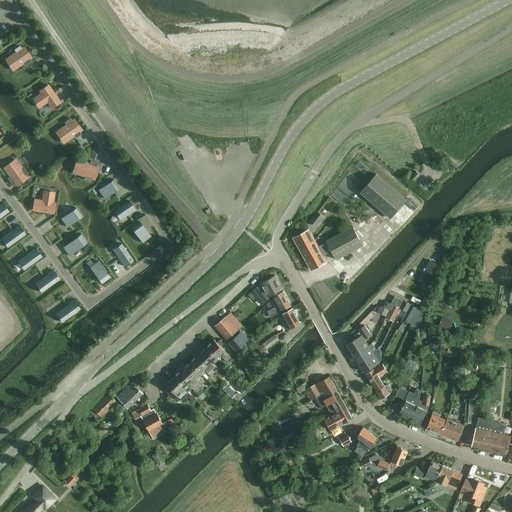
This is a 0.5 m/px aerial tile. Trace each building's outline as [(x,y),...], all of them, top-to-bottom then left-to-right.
[(10,65),(13,63),(16,68),(23,63),(25,66),(31,62),(29,59),(31,58),(24,47),(21,49),(19,46),(14,50),(16,52),(6,59),(10,65)] [(40,91),(41,93),(35,98),(40,106),(47,102),(51,108),(60,102),(48,85),(40,91)] [(66,125),(59,130),(63,135),(60,137),(64,142),(74,136),(75,138),(81,134),(79,132),(81,130),(74,119),(72,121),(70,118),(64,122),(66,125)] [(88,130),(81,133),(84,139),(91,136),(88,130)] [(10,166),(11,168),(6,171),(10,176),(7,178),(11,183),(13,181),(16,185),(27,178),(25,175),(28,173),(24,168),(22,169),(16,161),(10,166)] [(74,173),(85,176),(84,179),(90,181),(91,178),(94,179),(98,167),(96,166),(97,163),(90,161),(89,164),(81,161),(79,167),(76,166),(74,173)] [(415,180),(420,175),(415,171),(411,176),(415,180)] [(360,192),(383,212),(390,218),(406,200),(376,174),(360,192)] [(120,188),(113,179),(98,190),(104,199),(120,188)] [(52,203),(54,193),(44,191),(42,201),(34,200),(33,210),(53,213),(55,203),(52,203)] [(213,207),(207,195),(201,198),(207,210),(213,207)] [(120,220),(135,209),(129,201),(113,211),(120,220)] [(0,217),(9,211),(2,203),(0,204),(0,217)] [(76,208),(61,218),(67,227),(82,217),(76,208)] [(323,217),(317,212),(310,221),(316,226),(323,217)] [(377,238),(387,232),(376,213),(359,223),(368,237),(371,235),(374,233),(377,238)] [(151,236),(140,221),(131,228),(142,243),(151,236)] [(7,247),(26,234),(19,225),(1,239),(7,247)] [(317,246),(315,240),(299,249),(311,270),(326,261),(320,251),(329,246),(336,260),(363,245),(352,227),(326,241),(317,246)] [(299,249),(315,240),(309,229),(293,238),(299,249)] [(81,234),(63,247),(69,256),(87,243),(81,234)] [(112,250),(124,267),(133,260),(121,243),(112,250)] [(42,256),(36,248),(17,261),(23,270),(42,256)] [(429,260),(420,279),(427,282),(436,264),(429,260)] [(89,267),(101,284),(110,277),(98,261),(89,267)] [(59,279),(53,270),(34,284),(41,292),(59,279)] [(277,292),(282,289),(274,276),(270,278),(256,286),(263,299),(277,292)] [(503,301),(511,301),(511,295),(511,285),(504,285),(503,301)] [(277,314),(291,306),(283,291),(273,296),(274,298),(270,301),(266,304),(269,310),(274,308),(277,314)] [(80,309),(74,300),(55,313),(61,322),(80,309)] [(400,308),(406,311),(410,304),(404,301),(400,308)] [(386,316),(389,310),(380,306),(378,312),(386,316)] [(410,306),(403,319),(409,322),(416,309),(416,308),(410,306)] [(282,316),(279,317),(286,331),(300,323),(292,308),(281,314),(282,316)] [(416,309),(409,322),(411,324),(418,327),(422,312),(416,309)] [(390,310),(386,316),(394,320),(397,313),(392,311),(390,310)] [(479,313),(477,320),(487,322),(488,315),(479,313)] [(226,339),(237,330),(226,317),(214,326),(226,339)] [(442,317),(439,325),(449,329),(452,321),(442,317)] [(402,323),(398,329),(403,332),(407,325),(402,323)] [(411,324),(409,329),(415,332),(418,327),(411,324)] [(354,356),(369,346),(368,346),(365,340),(368,338),(367,336),(370,334),(365,326),(358,330),(362,336),(347,345),(354,356)] [(262,353),(266,349),(279,340),(275,335),(258,348),(262,353)] [(430,335),(428,341),(439,346),(442,340),(430,335)] [(232,337),(228,341),(237,351),(241,347),(232,337)] [(214,339),(206,347),(217,359),(221,356),(226,361),(230,357),(229,355),(223,349),(220,346),(223,343),(219,340),(217,342),(214,339)] [(356,366),(374,354),(379,348),(377,346),(376,349),(371,342),(368,346),(369,346),(354,356),(357,362),(355,364),(356,366)] [(195,350),(214,372),(218,368),(213,363),(217,359),(206,347),(201,351),(198,348),(195,350)] [(226,347),(223,349),(229,355),(231,353),(226,347)] [(455,357),(458,351),(449,347),(446,353),(455,357)] [(374,354),(356,366),(357,368),(360,366),(364,372),(379,362),(378,362),(380,360),(380,355),(379,354),(381,352),(379,348),(374,354)] [(190,361),(201,374),(205,370),(210,375),(214,372),(195,350),(192,353),(195,357),(190,361)] [(413,359),(411,366),(420,370),(423,363),(413,359)] [(197,378),(201,374),(190,361),(185,366),(182,362),(179,365),(198,386),(202,383),(197,378)] [(475,370),(476,363),(467,362),(467,370),(475,370)] [(373,387),(381,381),(379,377),(387,372),(382,364),(365,375),(373,387)] [(179,371),(174,376),(186,388),(190,385),(194,390),(198,386),(179,365),(176,368),(179,371)] [(191,394),(186,388),(174,376),(166,383),(168,386),(165,389),(174,399),(177,396),(182,402),(191,394)] [(331,416),(347,408),(329,377),(305,390),(311,401),(317,398),(323,409),(326,407),(331,416)] [(132,382),(125,389),(135,400),(143,393),(139,389),(143,385),(137,379),(133,383),(132,382)] [(389,385),(386,385),(385,386),(381,381),(373,387),(380,399),(389,393),(391,392),(392,390),(392,389),(390,387),(389,385)] [(226,385),(223,388),(231,398),(235,394),(226,385)] [(241,385),(236,389),(240,393),(245,389),(241,385)] [(399,387),(396,395),(403,399),(407,391),(399,387)] [(135,400),(125,389),(117,397),(128,408),(135,400)] [(200,389),(196,393),(202,399),(206,395),(200,389)] [(406,400),(398,414),(409,420),(416,405),(419,400),(420,391),(416,389),(414,394),(409,392),(405,399),(406,400)] [(110,395),(111,393),(110,392),(109,394),(90,412),(98,420),(117,402),(110,395)] [(416,405),(409,420),(420,425),(429,407),(431,396),(425,395),(423,401),(419,400),(416,405)] [(151,410),(147,404),(131,413),(135,420),(141,416),(142,418),(142,419),(149,431),(154,438),(170,429),(165,422),(162,423),(157,413),(156,413),(154,409),(151,410)] [(347,408),(331,416),(326,419),(329,425),(332,430),(319,435),(321,441),(338,434),(336,428),(353,419),(347,408)] [(426,428),(441,434),(447,418),(446,420),(439,417),(440,414),(433,411),(426,428)] [(447,418),(441,434),(458,440),(464,425),(447,418)] [(504,423),(478,418),(471,446),(507,454),(511,436),(503,435),(504,423)] [(311,422),(296,430),(299,434),(313,427),(311,422)] [(183,424),(177,426),(181,436),(186,434),(183,424)] [(363,428),(356,437),(360,440),(357,445),(358,446),(355,451),(363,456),(366,451),(367,452),(377,438),(363,428)] [(464,430),(460,441),(466,443),(470,432),(464,430)] [(68,444),(73,439),(67,433),(62,438),(68,444)] [(347,435),(339,440),(343,446),(351,442),(347,435)] [(332,444),(339,440),(336,436),(329,439),(332,444)] [(281,445),(272,452),(277,457),(283,453),(283,454),(286,451),(281,445)] [(390,461),(391,461),(397,464),(401,465),(408,451),(397,446),(390,461)] [(157,452),(152,455),(158,463),(161,464),(163,463),(163,459),(157,452)] [(44,458),(55,469),(60,464),(49,454),(44,458)] [(389,464),(384,462),(386,458),(377,454),(358,464),(361,469),(363,468),(371,464),(389,471),(391,468),(394,469),(397,464),(391,461),(389,464)] [(429,478),(436,481),(443,466),(431,461),(424,478),(428,480),(429,478)] [(434,486),(424,490),(427,496),(443,489),(445,484),(447,485),(449,480),(451,481),(458,483),(462,474),(455,471),(443,466),(436,481),(434,486)] [(361,469),(356,471),(361,480),(367,476),(363,468),(361,469)] [(421,477),(424,471),(416,468),(414,474),(421,477)] [(71,475),(66,481),(70,486),(76,480),(71,475)] [(480,505),(487,488),(483,486),(484,483),(473,479),(472,481),(466,478),(462,488),(460,491),(472,496),(470,501),(480,505)] [(56,498),(43,486),(33,496),(38,501),(32,506),(30,504),(25,510),(24,509),(20,511),(37,511),(38,511),(43,506),(46,508),(56,498)]
